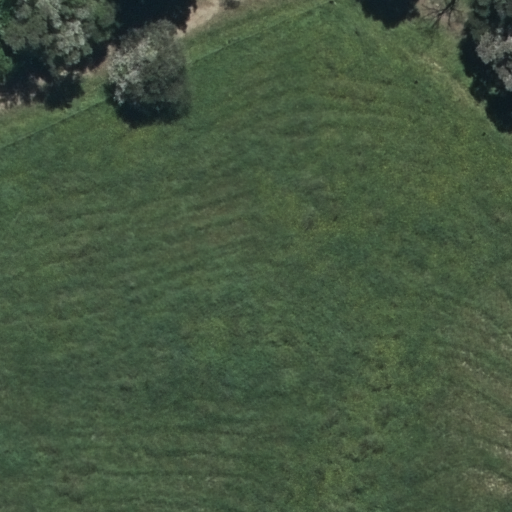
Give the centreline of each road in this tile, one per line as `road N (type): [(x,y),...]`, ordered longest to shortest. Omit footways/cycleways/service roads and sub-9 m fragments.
road 1 (track): [(247,0),(0,81)]
road 2 (track): [(511,85),(432,18),(352,0)]
